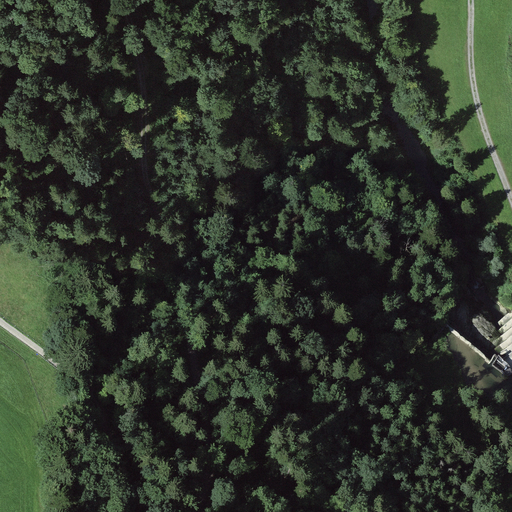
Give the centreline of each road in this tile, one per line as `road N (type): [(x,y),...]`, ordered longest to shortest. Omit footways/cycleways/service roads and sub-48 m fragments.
road 1 (track): [(125,0),(152,200),(184,287),(207,426),(198,511)]
road 2 (track): [(0,321),(95,401),(131,511)]
road 3 (track): [(511,196),(476,104),(470,0)]
